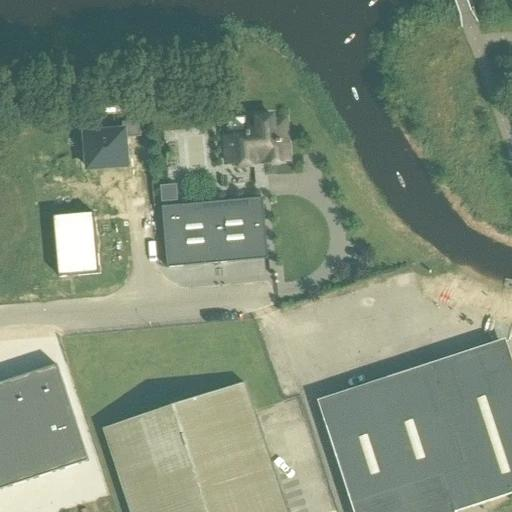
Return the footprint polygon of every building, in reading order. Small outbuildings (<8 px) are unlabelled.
[(259,118),(259,119),(248,120),(249,131),(238,132),(238,134),(224,135),(227,165),(241,164),(242,169),(263,167),(263,165),(263,164),(295,161),(291,117),(282,117),(282,116),(259,118)] [(124,131),(88,133),(90,163),(126,161),(124,137),(139,136),(138,123),(124,124),(124,131)] [(221,171),(219,130),(185,132),(187,173),(221,171)] [(270,260),(264,199),(163,208),(169,269),(270,260)] [(94,213),(54,217),(59,278),(100,274),(94,213)] [(0,381),(0,490),(91,461),(59,363),(0,381)] [(354,511),(458,511),(511,494),(511,367),(327,427),(354,511)] [(286,511),(245,384),(103,430),(130,511),(286,511)]
